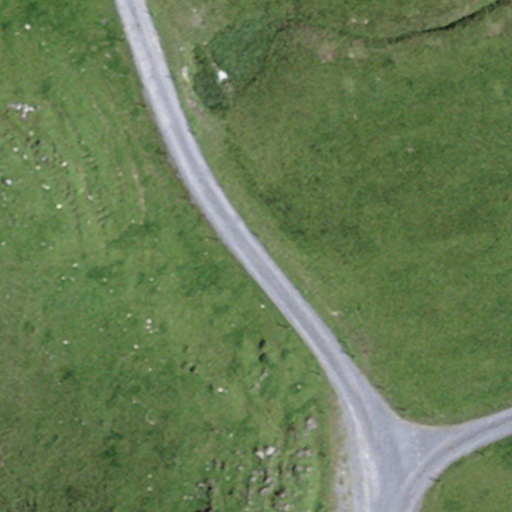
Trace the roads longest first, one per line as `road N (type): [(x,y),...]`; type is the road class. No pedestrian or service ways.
road 1 (track): [(401,462),(216,208),(174,127),(128,0)]
road 2 (track): [(511,424),(401,462),(393,511)]
